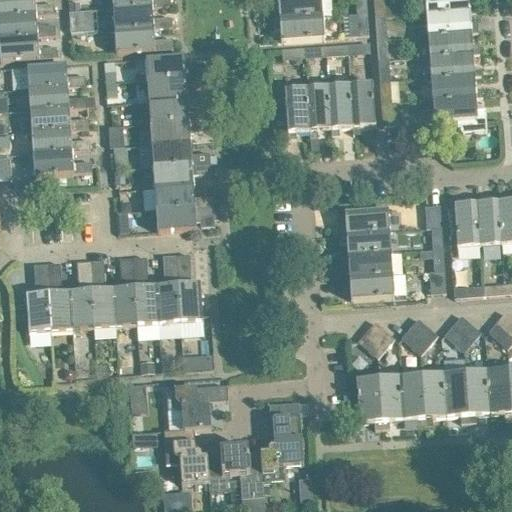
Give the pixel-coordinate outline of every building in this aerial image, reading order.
[(35,9),(34,0),(0,0),(0,21),(36,19),(54,18),(53,8),(35,9)] [(161,0),(151,1),(151,0),(112,0),(113,14),(152,11),(170,10),(169,0),(161,0)] [(323,21),(321,0),(295,0),(278,1),(278,2),(271,2),(272,10),(279,10),(279,23),(280,23),(323,21)] [(365,0),(355,0),(356,13),(367,12),(365,0)] [(469,8),(468,0),(424,0),(426,18),(470,15),(470,16),(476,16),(476,8),(469,8)] [(384,4),(373,5),(375,22),(385,21),(384,4)] [(77,6),(69,7),(69,16),(79,16),(78,6),(77,6)] [(114,34),(115,35),(154,33),(172,32),(171,21),(153,22),(152,11),(113,14),(114,34)] [(471,30),(470,16),(470,15),(426,18),(428,40),(471,37),(471,38),(478,37),(477,29),(471,30)] [(82,16),(70,17),(72,38),(80,37),(84,37),(82,16)] [(358,41),(369,40),(367,18),(357,18),(358,41)] [(37,30),(36,19),(0,21),(0,43),(38,40),(38,41),(56,40),(55,29),(37,30)] [(324,43),(323,21),(280,23),(279,23),(273,24),(274,34),(280,33),(281,46),(324,43)] [(375,27),(376,43),(387,43),(386,26),(375,27)] [(154,44),(154,33),(115,35),(116,58),(173,54),(172,43),(154,44)] [(472,51),(471,38),(471,37),(428,40),(429,62),(473,59),(479,59),(479,51),(472,51)] [(38,52),(38,41),(38,40),(0,43),(0,62),(0,66),(57,62),(56,51),(38,52)] [(365,58),(364,48),(347,49),(348,60),(350,59),(365,58)] [(378,65),(388,64),(387,48),(377,49),(378,65)] [(343,60),(342,49),(325,51),(326,61),(343,60)] [(321,62),(320,51),(304,52),(305,63),(321,62)] [(300,63),(299,53),(282,54),(282,64),(300,63)] [(474,73),(473,59),(429,62),(431,83),(474,80),(474,81),(481,80),(480,72),(474,73)] [(185,72),(185,60),(146,63),(147,85),(204,82),(203,71),(185,72)] [(67,81),(66,69),(27,71),(29,94),(68,91),(86,90),(85,80),(67,81)] [(379,87),(390,86),(389,69),(378,70),(379,87)] [(475,94),(474,81),(474,80),(431,83),(433,105),(476,102),(482,102),(482,94),(475,94)] [(149,107),(188,104),(187,93),(205,92),(204,82),(147,85),(149,107)] [(353,139),(361,139),(360,132),(375,131),(372,88),(350,89),(353,133),(352,133),(353,139)] [(331,141),(339,140),(339,134),(352,133),(353,133),(350,89),(328,91),(331,134),(331,141)] [(69,102),(68,91),(29,94),(30,115),(69,112),(69,113),(87,112),(86,101),(69,102)] [(310,142),(318,142),(317,135),(331,134),(328,91),(307,93),(310,136),(309,136),(310,142)] [(380,92),(381,108),(391,107),(391,106),(390,91),(380,92)] [(288,144),(296,143),(296,137),(309,136),(310,136),(307,93),(285,94),(288,144)] [(477,114),(476,102),(433,105),(420,106),(420,115),(433,114),(434,127),(457,125),(458,134),(462,137),(487,135),(485,113),(477,114)] [(188,116),(188,104),(149,107),(150,128),(207,125),(206,114),(188,116)] [(383,130),(398,129),(396,106),(391,106),(391,107),(381,108),(383,130)] [(70,124),(69,113),(69,112),(30,115),(32,137),(71,134),(71,135),(89,133),(88,123),(70,124)] [(152,150),(191,147),(190,136),(208,135),(207,125),(150,128),(152,150)] [(72,146),(71,135),(71,134),(32,137),(33,158),(72,156),(90,155),(90,144),(72,146)] [(191,159),(191,147),(152,150),(153,172),(210,168),(209,157),(191,159)] [(73,167),(72,156),(33,158),(35,181),(92,177),(91,166),(73,167)] [(0,183),(10,183),(9,163),(0,163),(0,183)] [(155,193),(194,191),(193,179),(211,178),(210,168),(153,172),(155,193)] [(116,188),(125,188),(125,174),(116,174),(116,188)] [(194,202),(194,191),(155,193),(156,215),(213,211),(212,200),(194,202)] [(501,248),(511,247),(511,198),(511,199),(511,200),(511,205),(499,206),(498,206),(501,248)] [(478,250),(501,248),(498,206),(499,206),(499,199),(490,200),(491,207),(477,207),(476,208),(478,250)] [(457,251),(478,250),(476,208),(477,207),(477,201),(469,202),(469,208),(454,209),(456,229),(457,251)] [(432,234),(442,233),(440,210),(425,211),(426,234),(431,233),(432,234)] [(213,211),(156,215),(158,237),(197,234),(196,227),(200,226),(201,231),(215,230),(213,211)] [(390,237),(388,214),(338,217),(339,225),(345,225),(346,238),(346,240),(390,237)] [(433,255),(443,255),(442,233),(432,234),(433,255)] [(391,258),(390,237),(346,240),(346,238),(340,239),(340,247),(347,246),(348,260),(348,262),(391,258)] [(435,277),(444,276),(443,255),(433,255),(435,276),(435,277)] [(393,280),(391,258),(348,262),(348,260),(341,260),(342,268),(348,268),(349,281),(349,283),(393,280)] [(191,288),(189,259),(176,260),(180,328),(203,327),(200,288),(191,288)] [(159,330),(180,328),(176,260),(163,261),(165,290),(156,291),(159,330)] [(148,291),(146,262),(133,263),(138,331),(159,330),(156,291),(148,291)] [(116,332),(138,331),(133,263),(120,264),(122,293),(113,294),(116,332)] [(105,294),(103,265),(90,266),(95,334),(116,332),(113,294),(105,294)] [(73,335),(95,334),(90,266),(76,267),(78,296),(70,297),(73,335)] [(62,297),(60,268),(46,269),(52,337),(73,335),(70,297),(62,297)] [(29,338),(52,337),(46,269),(33,270),(35,299),(26,299),(29,338)] [(419,271),(409,271),(410,291),(420,291),(419,271)] [(435,277),(435,276),(429,277),(431,299),(446,298),(444,276),(435,277)] [(394,302),(393,282),(393,280),(349,283),(349,281),(343,282),(343,290),(350,290),(351,305),(394,302)] [(486,290),(487,301),(504,299),(503,289),(486,290)] [(465,292),(453,292),(454,303),(482,301),(481,290),(465,292)] [(511,340),(511,323),(505,317),(496,327),(511,340)] [(472,348),(481,337),(461,320),(453,330),(472,348)] [(429,350),(438,340),(418,323),(410,333),(429,350)] [(386,354),(395,344),(375,327),(367,336),(386,354)] [(507,354),(511,348),(511,340),(496,327),(487,337),(507,354)] [(464,357),(472,348),(453,330),(444,340),(464,357)] [(421,360),(429,350),(410,333),(401,343),(421,360)] [(379,362),(386,354),(367,336),(359,345),(379,362)] [(210,357),(182,359),(183,372),(211,371),(210,357)] [(468,427),(476,427),(475,420),(489,419),(486,377),(486,370),(473,371),(473,378),(465,378),(468,427)] [(511,425),(508,375),(486,377),(489,419),(504,418),(504,425),(511,425)] [(468,427),(465,378),(443,379),(445,422),(460,421),(461,428),(468,427)] [(425,430),(433,430),(432,423),(445,422),(443,379),(422,381),(425,430)] [(425,430),(422,381),(400,382),(403,425),(417,424),(418,431),(425,430)] [(382,433),(390,433),(389,426),(403,425),(400,382),(380,383),(382,433)] [(375,434),(382,433),(380,383),(356,385),(359,429),(361,429),(361,428),(374,427),(375,434)] [(146,389),(129,390),(129,400),(146,399),(146,389)] [(228,405),(227,391),(197,393),(197,392),(166,394),(167,414),(181,413),(182,436),(194,435),(211,433),(209,407),(228,405)] [(272,423),(300,420),(299,408),(269,410),(270,423),(272,423)] [(274,455),(262,456),(260,456),(263,502),(264,502),(263,486),(284,485),(283,471),(303,469),(302,441),(300,420),(272,423),(274,455)] [(196,461),(195,447),(194,435),(182,436),(162,437),(164,471),(179,470),(181,490),(207,488),(206,466),(208,466),(207,460),(196,461)] [(248,457),(248,451),(220,453),(221,465),(208,466),(206,466),(207,488),(208,497),(230,495),(229,480),(240,479),(241,503),(263,502),(260,456),(248,457)] [(304,496),(300,500),(301,508),(313,507),(312,496),(304,496)]
